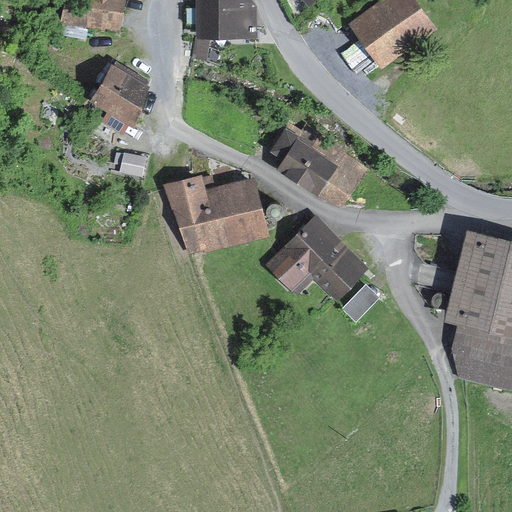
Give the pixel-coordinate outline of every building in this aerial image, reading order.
[(126,0),(66,0),(62,23),(121,33),(126,0)] [(251,0),(194,0),(198,38),(253,34),(251,0)] [(445,27),(424,0),(385,0),(362,17),(396,63),(445,27)] [(153,86),(115,64),(92,101),(137,128),(153,86)] [(301,137),(288,128),(272,151),(285,160),(279,169),(323,199),(344,209),(372,168),(308,126),(301,137)] [(143,178),(147,157),(125,152),(120,173),(143,178)] [(273,237),(257,178),(208,191),(204,176),(168,185),(174,209),(176,208),(189,255),(205,251),(206,254),(273,237)] [(373,267),(319,213),(266,265),(297,296),(316,278),(339,301),(373,267)] [(511,238),(472,229),(447,320),(460,323),(453,353),(460,377),(511,389),(511,238)] [(382,298),(368,283),(343,309),(357,323),(382,298)]
